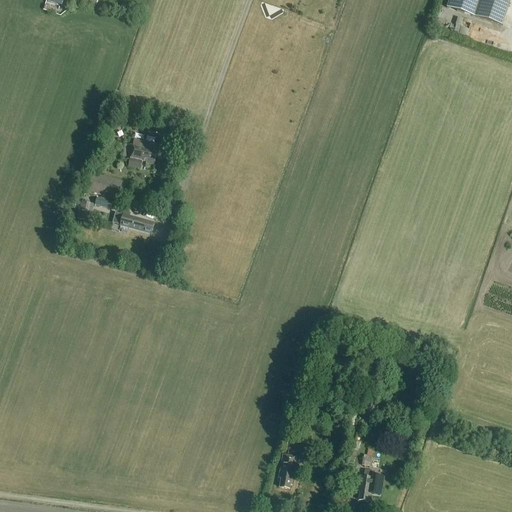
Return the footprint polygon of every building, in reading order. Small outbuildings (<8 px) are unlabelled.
[(449,0),(447,9),(475,18),(502,27),(510,0),(449,0)] [(451,34),(464,39),(470,23),(457,18),(451,34)] [(154,166),(157,154),(153,153),(154,147),(134,143),(129,167),(141,169),(142,164),(154,166)] [(118,201),(122,183),(93,176),(88,193),(118,201)] [(109,210),(111,202),(97,199),(95,206),(109,210)] [(89,224),(94,206),(82,202),(77,220),(89,224)] [(121,227),(151,235),(154,225),(129,218),(131,213),(123,211),(122,215),(115,213),(112,223),(121,226),(121,227)] [(312,401),(307,417),(318,420),(320,412),(324,413),(326,405),(312,401)] [(286,448),(305,451),(306,449),(310,450),(312,440),(308,439),(309,432),(296,429),(295,437),(288,436),(286,448)] [(386,468),(387,459),(380,457),(380,458),(367,456),(363,455),(361,466),(385,471),(386,468)] [(282,456),(278,480),(281,480),(279,489),(289,491),(290,487),(291,487),(296,459),(282,456)] [(353,476),(355,467),(345,465),(343,474),(353,476)] [(383,478),(375,476),(375,473),(366,472),(365,478),(361,477),(358,492),(360,493),(359,501),(367,502),(368,499),(371,500),(371,495),(380,497),(383,478)]
